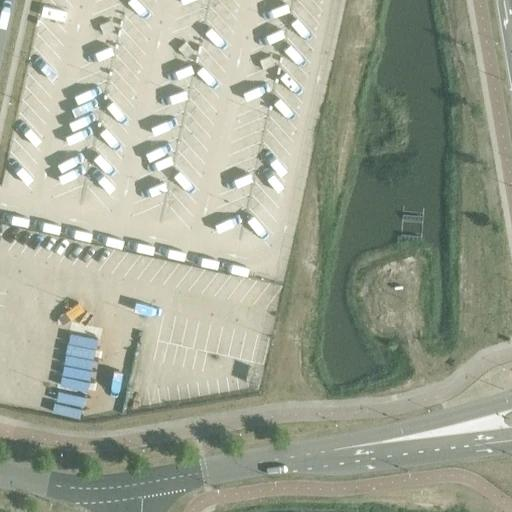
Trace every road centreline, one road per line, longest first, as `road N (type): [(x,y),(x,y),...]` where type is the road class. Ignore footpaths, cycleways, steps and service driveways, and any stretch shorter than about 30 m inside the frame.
road 1 (unclassified): [(511,418),(134,485)]
road 2 (unclassified): [(134,485),(73,489),(0,474)]
